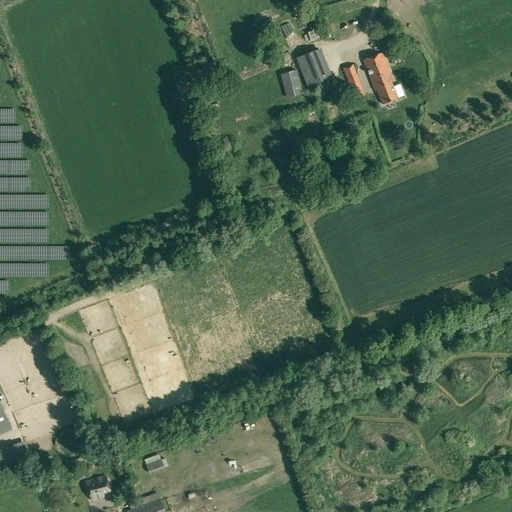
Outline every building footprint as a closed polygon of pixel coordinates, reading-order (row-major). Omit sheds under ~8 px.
[(320,37),(317,28),(312,30),(313,31),(308,32),(311,41),(315,40),(315,39),(320,37)] [(307,85),(331,76),(320,48),(297,57),(307,85)] [(375,91),(377,91),(383,105),(398,99),(392,83),(394,82),(383,53),(363,60),(375,91)] [(353,64),(342,68),(355,100),(365,96),(353,64)] [(287,98),(302,93),(296,71),(281,75),(287,98)] [(310,193),(334,187),(330,173),(306,180),(310,193)] [(0,432),(11,428),(0,402),(0,432)] [(24,457),(18,443),(0,449),(0,467),(0,468),(24,459),(24,457)] [(161,460),(146,465),(149,474),(164,468),(161,460)] [(86,482),(91,501),(111,495),(106,476),(86,482)] [(129,504),(132,510),(160,499),(157,493),(129,504)] [(165,511),(160,499),(132,510),(128,511),(165,511)]
